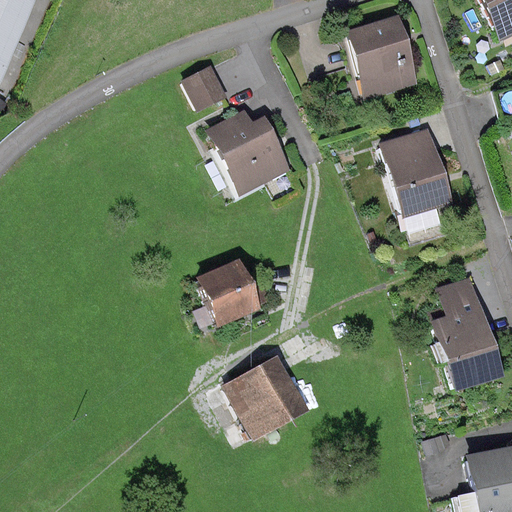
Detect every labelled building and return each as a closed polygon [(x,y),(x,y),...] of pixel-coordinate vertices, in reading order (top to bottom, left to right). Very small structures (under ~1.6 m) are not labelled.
[(0,0),(0,70),(31,0),(0,0)] [(511,0),(475,0),(498,46),(511,38),(511,0)] [(395,24),(340,40),(359,106),(414,90),(395,24)] [(206,71),(179,85),(193,112),(220,98),(206,71)] [(232,120),(205,134),(235,193),(279,170),(257,126),(239,134),(232,120)] [(430,137),(374,151),(394,225),(449,211),(430,137)] [(231,266),(191,283),(210,328),(266,305),(254,277),(239,284),(231,266)] [(472,296),(445,302),(432,355),(444,406),(495,394),(472,296)] [(273,366),(214,399),(243,451),(302,419),(273,366)] [(511,511),(511,458),(461,469),(469,511),(511,511)]
